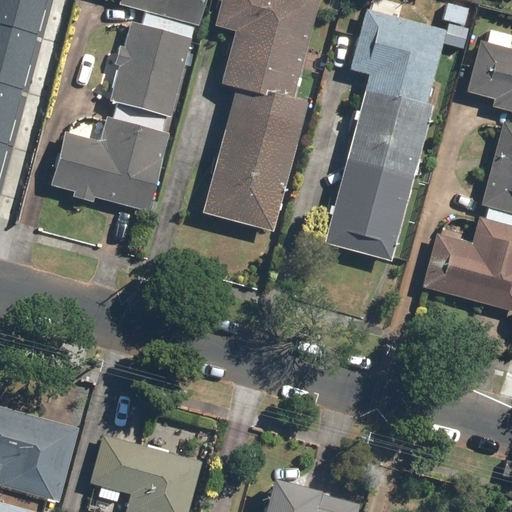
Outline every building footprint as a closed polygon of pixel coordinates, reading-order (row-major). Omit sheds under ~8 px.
[(0,0),(0,164),(44,0),(0,0)] [(193,0),(148,0),(189,13),(193,0)] [(308,0),(232,0),(212,83),(235,88),(205,211),(272,227),(303,100),(285,96),(308,0)] [(404,29),(378,12),(323,233),(402,253),(454,41),(404,29)] [(188,38),(125,26),(113,97),(162,109),(188,38)] [(511,51),(479,42),(472,91),(511,101),(511,51)] [(159,138),(108,114),(74,136),(55,184),(150,208),(159,138)] [(511,123),(500,119),(477,237),(429,238),(423,279),(511,299),(511,123)] [(75,423),(0,403),(0,463),(1,464),(0,469),(0,482),(53,497),(75,423)] [(188,511),(202,461),(102,435),(95,481),(131,490),(125,511),(188,511)] [(511,443),(502,474),(511,477),(511,443)] [(353,511),(354,507),(274,479),(262,511),(353,511)] [(32,511),(0,502),(0,511),(32,511)]
